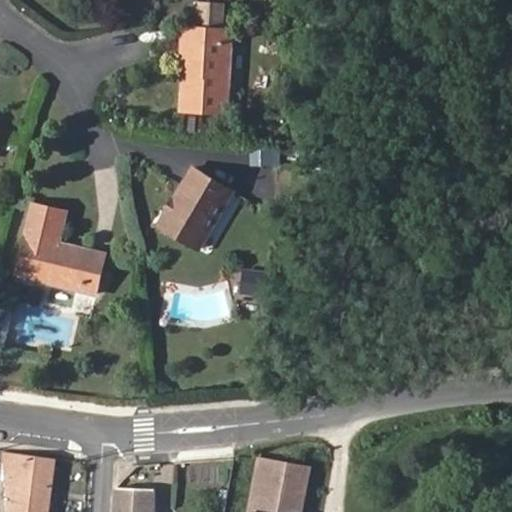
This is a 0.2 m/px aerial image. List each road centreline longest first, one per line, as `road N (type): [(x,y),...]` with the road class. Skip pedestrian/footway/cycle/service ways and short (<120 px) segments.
road 1 (residential): [(104,436),(193,434),(511,394)]
road 2 (residential): [(104,161),(64,59),(0,7)]
